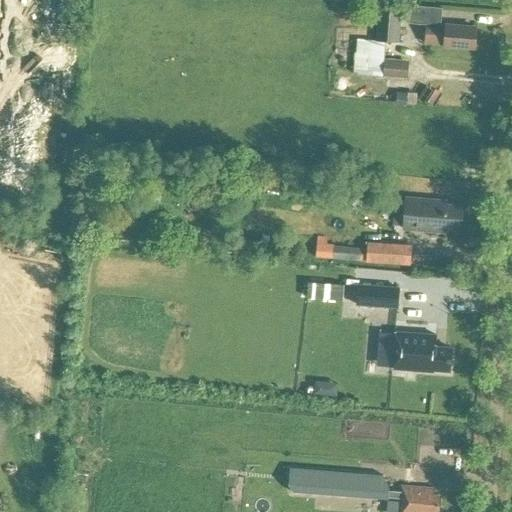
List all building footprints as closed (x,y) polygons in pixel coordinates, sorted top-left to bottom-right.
[(442,8),(410,6),(409,24),(426,25),(424,43),(444,45),(444,46),(474,48),(476,28),(446,26),(446,27),(440,26),(442,8)] [(354,52),(352,74),(407,78),(408,61),(383,59),(385,42),(399,43),(401,9),(377,7),(377,10),(375,42),(357,40),(356,52),(354,52)] [(397,91),(396,105),(407,106),(407,92),(397,91)] [(447,201),(423,199),(405,197),(402,231),(444,235),(444,231),(461,232),(464,205),(447,204),(447,201)] [(367,243),(367,249),(326,245),(327,238),(318,237),(316,258),(366,263),(366,261),(410,264),(411,246),(367,243)] [(344,285),(308,282),(307,299),(342,301),(344,285)] [(359,285),(357,305),(397,308),(398,288),(359,285)] [(397,311),(394,348),(435,351),(436,349),(451,351),(453,327),(437,326),(437,314),(397,311)] [(292,493),(387,501),(387,497),(388,491),(388,489),(381,476),(288,468),(287,486),(292,493)] [(434,488),(401,486),(400,492),(388,491),(387,497),(400,498),(398,511),(437,511),(439,495),(433,495),(434,488)]
